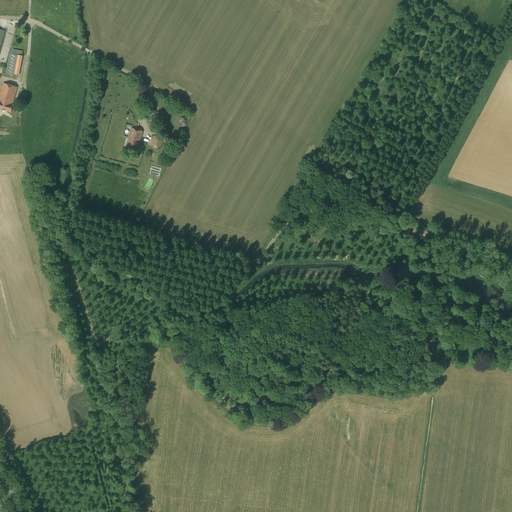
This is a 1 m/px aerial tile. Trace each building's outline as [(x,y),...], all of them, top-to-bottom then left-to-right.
[(18,75),(22,56),(10,54),(6,73),(18,75)] [(0,109),(3,110),(10,86),(3,84),(0,95),(0,109)] [(10,86),(3,110),(11,112),(13,105),(12,105),(17,88),(10,86)] [(137,149),(142,131),(131,128),(126,146),(137,149)] [(160,148),(163,138),(154,136),(151,146),(160,148)] [(151,174),(159,176),(162,167),(153,164),(151,174)] [(145,187),(149,190),(154,181),(150,178),(145,187)]
